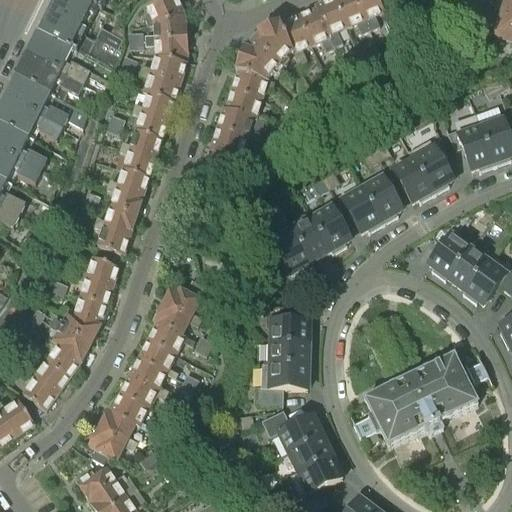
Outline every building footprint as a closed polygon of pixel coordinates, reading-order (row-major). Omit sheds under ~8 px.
[(93,20),(97,11),(98,10),(78,0),(57,0),(38,39),(72,56),(77,58),(86,63),(94,47),(83,41),(93,20)] [(78,0),(98,10),(97,11),(98,11),(102,13),(107,0),(78,0)] [(148,31),(154,29),(182,15),(176,0),(172,0),(171,1),(170,0),(158,0),(153,4),(155,8),(146,12),(150,20),(144,22),(148,31)] [(361,39),(370,35),(354,0),(339,0),(333,3),(346,32),(356,27),(361,39)] [(376,0),(354,0),(370,35),(380,30),(375,19),(383,15),(376,0)] [(511,0),(506,0),(501,17),(511,20),(511,0)] [(315,11),(315,13),(333,53),(334,53),(333,52),(335,51),(343,48),(337,36),(346,32),(333,3),(315,11)] [(321,45),(326,56),(331,68),(340,64),(335,51),(333,52),(334,53),(333,53),(315,13),(298,21),(311,49),(321,45)] [(144,41),(145,46),(187,43),(186,28),(184,20),(182,15),(154,29),(154,40),(144,41)] [(511,20),(501,17),(493,38),(496,39),(494,46),(507,51),(510,44),(511,44),(511,20)] [(302,53),(311,49),(298,21),(281,28),(293,59),(298,69),(307,65),(302,53)] [(292,59),(293,59),(281,28),(280,26),(258,36),(259,38),(252,46),(283,74),(289,67),(285,63),(291,57),(292,59)] [(101,32),(94,47),(86,63),(112,75),(123,54),(118,52),(122,43),(101,32)] [(129,38),(129,47),(143,46),(142,38),(129,38)] [(38,39),(27,62),(84,90),(90,78),(72,68),(70,69),(69,71),(66,69),(72,56),(38,39)] [(188,59),(187,43),(145,46),(145,52),(155,51),(156,62),(186,67),(187,67),(188,59)] [(143,55),(143,46),(129,47),(130,55),(143,55)] [(276,82),(283,74),(252,46),(245,54),(242,53),(235,76),(237,77),(265,86),(266,85),(272,78),(276,82)] [(479,67),(485,51),(473,47),(468,63),(479,67)] [(377,54),(371,59),(379,69),(385,64),(377,54)] [(372,74),(379,69),(371,59),(364,64),(372,74)] [(17,84),(51,100),(63,106),(67,96),(79,102),(84,90),(27,62),(17,84)] [(125,62),(122,70),(135,74),(137,66),(125,62)] [(142,71),(140,77),(180,89),(180,87),(186,67),(156,62),(155,62),(151,74),(142,71)] [(351,80),(354,84),(360,79),(352,68),(346,73),(351,80)] [(132,82),(135,74),(122,70),(120,78),(132,82)] [(351,80),(346,73),(335,82),(340,88),(351,80)] [(143,99),(147,100),(174,108),(177,97),(180,89),(140,77),(139,81),(148,84),(143,99)] [(266,85),(265,86),(237,77),(232,95),(262,105),(265,95),(271,97),(274,87),(266,85)] [(356,87),(354,84),(351,80),(340,88),(345,95),(356,87)] [(504,80),(493,86),(499,96),(499,97),(510,91),(504,80)] [(87,118),(63,106),(51,100),(17,84),(6,105),(63,134),(67,125),(82,132),(87,118)] [(489,103),(499,97),(499,96),(493,86),(483,92),(489,103)] [(100,88),(98,96),(105,100),(108,92),(100,88)] [(333,88),(326,94),(334,104),(341,99),(333,88)] [(327,109),(334,104),(326,94),(319,99),(327,109)] [(258,119),(262,105),(232,95),(226,114),(266,127),(267,122),(258,119)] [(97,124),(105,100),(98,96),(90,120),(97,124)] [(320,114),(327,109),(319,99),(312,104),(320,114)] [(167,127),(174,108),(147,100),(143,113),(135,111),(133,116),(167,127)] [(314,119),(320,114),(312,104),(306,109),(313,119),(314,119)] [(57,146),(63,134),(6,105),(0,116),(0,129),(29,144),(36,131),(39,132),(38,134),(39,137),(57,146)] [(265,129),(266,127),(226,114),(223,113),(217,132),(248,142),(250,134),(261,137),(264,128),(265,129)] [(140,123),(135,138),(161,146),(167,127),(133,116),(132,121),(140,123)] [(89,147),(97,124),(90,120),(82,143),(89,147)] [(112,120),(109,128),(122,132),(124,125),(112,120)] [(288,123),(281,128),(289,138),(296,133),(288,123)] [(511,148),(503,124),(481,132),(495,171),(511,165),(510,161),(511,160),(511,148)] [(122,132),(109,128),(107,136),(119,140),(122,132)] [(283,144),(289,138),(281,128),(275,133),(283,144)] [(23,157),(29,144),(0,129),(0,157),(41,177),(47,165),(29,156),(27,157),(26,159),(23,157)] [(243,156),(248,142),(217,132),(211,151),(251,164),(252,163),(253,160),(243,156)] [(479,176),(495,171),(481,132),(459,140),(457,135),(447,138),(455,155),(463,152),(471,175),(478,173),(479,176)] [(276,149),(283,144),(275,133),(268,138),(276,149)] [(155,165),(161,146),(135,138),(130,151),(122,149),(121,154),(155,165)] [(413,163),(434,199),(449,190),(447,187),(453,184),(440,163),(448,159),(440,142),(431,147),(429,144),(408,156),(413,164),(413,163)] [(82,143),(74,166),(81,170),(83,166),(89,147),(82,143)] [(385,149),(375,155),(381,166),(391,160),(385,149)] [(250,169),(251,164),(211,151),(204,171),(235,181),(240,166),(248,169),(250,169)] [(127,161),(123,176),(148,184),(155,165),(121,154),(119,158),(127,161)] [(371,172),(381,166),(375,155),(364,161),(371,172)] [(263,156),(253,164),(258,171),(268,162),(263,156)] [(35,190),(41,177),(0,157),(0,184),(7,188),(14,175),(17,176),(16,178),(17,180),(35,190)] [(252,163),(251,164),(250,169),(248,169),(253,176),(259,171),(258,171),(253,164),(252,163)] [(419,208),(434,199),(413,163),(413,164),(393,175),(412,208),(418,205),(419,208)] [(72,193),(81,170),(74,166),(70,175),(65,189),(72,193)] [(142,203),(148,184),(123,176),(118,189),(110,187),(108,192),(142,203)] [(334,178),(323,184),(329,195),(339,189),(334,178)] [(383,181),(362,193),(383,229),(398,220),(396,217),(402,214),(383,181)] [(215,194),(224,197),(225,197),(233,191),(226,189),(227,184),(219,182),(215,194)] [(1,201),(7,188),(0,184),(0,211),(20,221),(26,209),(7,200),(5,201),(4,203),(1,201)] [(318,200),(329,195),(323,184),(313,190),(318,200)] [(64,216),(72,193),(65,189),(56,212),(64,216)] [(115,199),(110,214),(136,222),(142,203),(108,192),(107,197),(115,199)] [(368,237),(383,229),(362,193),(342,205),(361,238),(366,234),(368,237)] [(88,197),(85,205),(98,209),(100,201),(88,197)] [(98,209),(85,205),(83,213),(95,217),(98,209)] [(285,220),(278,210),(267,216),(273,227),(285,220)] [(0,226),(14,234),(20,221),(0,211),(0,226)] [(331,211),(311,223),(331,259),(346,250),(345,247),(350,244),(331,211)] [(55,239),(64,216),(56,212),(47,235),(55,239)] [(130,241),(136,222),(110,214),(105,227),(97,225),(96,230),(130,241)] [(313,270),(331,259),(311,223),(292,234),(313,270)] [(123,260),(130,241),(96,230),(94,235),(102,237),(97,252),(123,260)] [(434,243),(434,244),(442,250),(428,268),(433,272),(431,275),(445,285),(447,283),(470,252),(443,232),(441,232),(440,233),(438,233),(436,235),(435,236),(434,238),(434,239),(433,241),(433,242),(434,243)] [(313,270),(292,234),(271,246),(270,247),(269,248),(269,249),(268,250),(268,251),(268,252),(268,253),(268,255),(269,256),(270,257),(271,258),(272,259),(274,259),(276,259),(277,259),(279,258),(291,278),(296,275),(298,278),(313,270)] [(45,264),(55,239),(47,235),(37,261),(45,264)] [(487,265),(486,265),(470,252),(447,283),(459,292),(457,295),(462,298),(464,296),(464,295),(487,265)] [(491,258),(486,265),(487,265),(464,295),(464,296),(462,298),(476,309),(478,306),(483,310),(498,290),(511,301),(511,300),(511,298),(511,274),(511,273),(491,258)] [(27,262),(18,287),(26,291),(35,267),(27,262)] [(80,277),(78,282),(113,293),(119,273),(93,265),(88,279),(80,277)] [(85,289),(80,303),(107,312),(113,293),(78,282),(76,287),(85,289)] [(55,285),(52,294),(64,299),(67,290),(55,285)] [(172,289),(162,308),(200,328),(203,323),(194,318),(201,304),(198,302),(203,292),(192,286),(186,297),(172,289)] [(14,315),(26,291),(18,287),(18,288),(6,311),(5,312),(13,317),(14,315)] [(61,307),(64,299),(52,294),(49,302),(61,307)] [(102,327),(107,312),(80,303),(75,318),(67,315),(66,319),(101,331),(102,327)] [(198,332),(200,328),(162,308),(153,326),(156,328),(183,340),(189,327),(198,332)] [(271,315),(270,348),(312,349),(312,332),(309,332),(309,326),(286,325),(287,315),(286,315),(284,313),(282,311),(280,311),(277,311),(275,312),(271,315)] [(0,335),(13,317),(5,312),(0,319),(0,335)] [(31,325),(38,330),(45,318),(38,314),(31,325)] [(54,325),(52,330),(91,350),(101,331),(66,319),(65,320),(69,321),(64,330),(54,325)] [(510,351),(511,350),(511,323),(500,330),(503,336),(499,337),(507,352),(510,351)] [(195,347),(183,340),(156,328),(147,345),(177,360),(184,347),(193,352),(195,347)] [(81,369),(91,350),(52,330),(49,334),(59,339),(55,347),(52,346),(50,347),(80,369),(81,369)] [(203,341),(199,348),(210,354),(214,347),(203,341)] [(26,342),(21,349),(31,356),(36,349),(26,342)] [(170,374),(177,360),(147,345),(138,363),(167,379),(176,383),(178,378),(170,374)] [(69,385),(80,369),(50,347),(48,351),(55,356),(46,368),(69,385)] [(206,362),(210,354),(199,348),(195,356),(206,362)] [(312,356),(312,349),(270,348),(270,369),(308,370),(308,356),(312,356)] [(26,363),(31,356),(21,349),(16,355),(26,363)] [(429,440),(432,439),(443,433),(440,427),(477,409),(476,406),(476,407),(469,393),(474,391),(473,390),(487,384),(489,384),(481,367),(479,368),(466,375),(465,374),(461,376),(454,363),(455,362),(454,360),(436,369),(417,378),(416,375),(399,382),(401,386),(364,404),(372,419),(368,421),(368,422),(355,429),(354,428),(353,429),(361,446),(362,445),(362,444),(375,438),(376,438),(380,436),(387,450),(386,450),(388,452),(426,434),(429,440)] [(160,391),(167,379),(138,363),(129,381),(167,400),(169,396),(160,391)] [(57,401),(69,385),(46,368),(38,380),(31,375),(27,379),(57,401)] [(308,370),(270,369),(262,369),(261,392),(256,392),(256,410),(283,411),(283,394),(307,395),(307,388),(311,388),(311,371),(308,371),(308,370)] [(45,417),(57,401),(27,379),(25,383),(32,388),(22,401),(45,417)] [(188,379),(184,387),(197,393),(200,386),(188,379)] [(165,405),(167,400),(129,381),(120,398),(149,413),(156,400),(165,405)] [(193,401),(197,393),(184,387),(180,394),(193,401)] [(142,427),(149,413),(120,398),(111,416),(136,430),(140,432),(148,436),(151,431),(142,427)] [(1,408),(0,408),(0,416),(17,442),(35,430),(19,407),(6,415),(1,408)] [(161,420),(173,426),(177,419),(165,413),(161,420)] [(129,443),(136,430),(111,416),(108,414),(98,432),(136,452),(138,447),(129,443)] [(0,453),(17,442),(0,416),(0,453)] [(169,434),(173,426),(161,420),(158,428),(169,434)] [(252,420),(239,422),(242,434),(254,432),(252,420)] [(278,437),(288,458),(326,440),(318,425),(315,426),(312,420),(278,437)] [(133,456),(136,452),(98,432),(89,450),(95,454),(91,462),(104,469),(108,461),(117,466),(125,452),(133,456)] [(328,446),(326,440),(288,458),(297,477),(332,460),(325,447),(328,446)] [(174,463),(166,454),(164,455),(161,452),(140,467),(145,474),(151,469),(154,474),(159,471),(161,473),(174,464),(174,463)] [(332,460),(297,477),(290,480),(300,501),(296,503),(299,511),(319,511),(328,508),(321,493),(342,482),(339,477),(343,475),(335,460),(332,461),(332,460)] [(170,486),(174,483),(184,476),(178,467),(164,477),(170,486)] [(89,505),(115,485),(107,473),(94,481),(91,477),(76,488),(88,505),(89,505)] [(173,494),(179,490),(189,483),(185,476),(184,476),(174,483),(170,486),(169,486),(173,494)] [(127,478),(124,479),(115,485),(89,505),(92,509),(91,510),(92,511),(111,511),(138,494),(127,478)] [(191,500),(198,495),(191,484),(174,496),(179,503),(189,497),(191,500)] [(268,497),(258,485),(246,494),(256,507),(268,497)] [(145,511),(144,509),(147,507),(138,494),(111,511),(145,511)] [(351,511),(377,511),(366,503),(364,506),(359,502),(351,511)]
